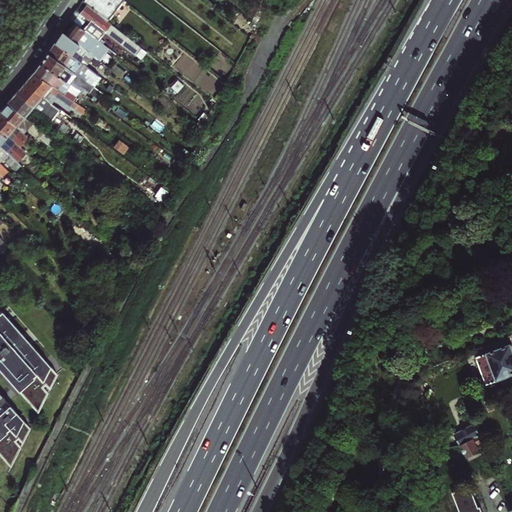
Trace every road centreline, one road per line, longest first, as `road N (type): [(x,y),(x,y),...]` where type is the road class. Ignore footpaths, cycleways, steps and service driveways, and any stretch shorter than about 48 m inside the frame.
road 1 (trunk): [(220,511),(448,63)]
road 2 (trunk): [(257,511),(428,139),(448,63)]
road 3 (trunk): [(370,139),(320,194),(145,511)]
road 4 (trunk): [(370,139),(183,511)]
road 5 (trunk): [(448,0),(370,139)]
